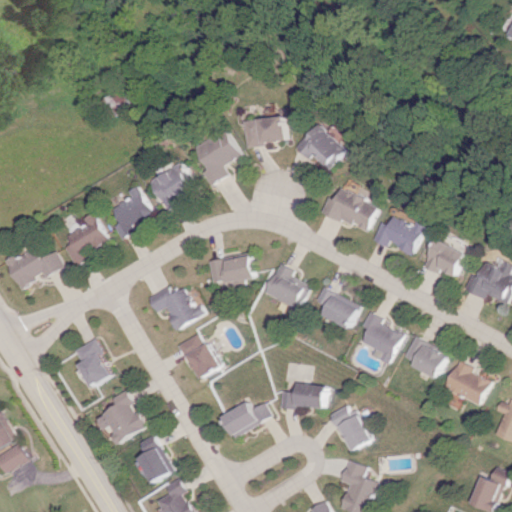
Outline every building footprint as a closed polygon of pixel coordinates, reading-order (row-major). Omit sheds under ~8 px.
[(107,96),(115,115),(129,110),(122,90),(107,96)] [(249,145),(289,141),(287,116),(246,120),(249,145)] [(331,169),(350,149),(322,122),(299,147),(310,158),(314,153),(331,169)] [(244,155),(229,128),(197,146),(210,168),(205,171),(212,185),(230,174),(225,165),(244,155)] [(185,200),(182,195),(198,186),(184,161),(151,180),(168,210),(185,200)] [(122,238),(137,230),(134,225),(155,212),(139,185),(129,191),(132,197),(113,208),(122,222),(115,226),(122,238)] [(324,209),(367,232),(381,206),(344,186),(337,200),(331,197),(324,209)] [(67,246),(77,265),(93,257),(90,251),(110,240),(95,212),(84,218),(87,224),(68,234),(73,243),(67,246)] [(374,240),(389,246),(390,243),(415,254),(427,225),(418,220),(416,225),(396,216),(391,225),(382,221),(374,240)] [(439,272),(440,268),(457,275),(467,252),(437,239),(425,267),(439,272)] [(23,288),(46,275),(47,278),(67,266),(58,250),(44,258),(37,245),(8,261),(23,288)] [(257,276),(252,253),(211,262),(218,292),(238,288),(236,281),(257,276)] [(465,289),(492,301),(493,298),(508,304),(511,294),(511,274),(511,272),(511,263),(506,261),(503,269),(486,261),(478,277),(472,274),(465,289)] [(295,270),(281,263),(266,292),(299,310),(312,286),(292,276),(295,270)] [(181,329),(209,313),(203,302),(197,306),(186,287),(175,293),(171,286),(152,297),(161,312),(169,307),(181,329)] [(317,300),(328,305),(324,316),(351,328),(361,303),(323,287),(317,300)] [(364,342),(376,347),(372,355),(391,363),(404,333),(382,323),(384,317),(369,311),(363,326),(369,328),(364,342)] [(184,343),(204,378),(226,366),(212,342),(207,344),(201,333),(184,343)] [(438,376),(450,355),(416,336),(404,358),(438,376)] [(102,339),(82,348),(88,362),(87,363),(98,386),(120,376),(102,339)] [(482,404),(492,380),(473,372),(475,366),(459,359),(447,389),(482,404)] [(326,408),(329,386),(300,382),(299,392),(285,390),(283,407),(298,409),(298,404),(326,408)] [(154,426),(141,403),(133,389),(120,397),(125,405),(103,417),(110,429),(116,426),(125,442),(154,426)] [(511,397),(510,403),(502,400),(499,410),(506,413),(498,434),(511,438),(511,397)] [(267,402),(256,409),(251,401),(226,415),(239,437),(275,415),(267,402)] [(354,412),(349,404),(332,414),(354,452),(376,439),(359,409),(354,412)] [(21,438),(1,406),(0,406),(0,447),(1,450),(21,438)] [(148,457),(159,482),(181,473),(164,433),(147,441),(153,454),(148,457)] [(1,457),(11,473),(33,458),(24,443),(1,457)] [(354,483),(346,508),(359,511),(373,511),(383,481),(367,476),(371,466),(352,460),(345,480),(354,483)] [(486,475),(476,503),(500,511),(504,501),(502,501),(511,474),(511,471),(499,466),(495,479),(486,475)] [(166,499),(172,511),(201,511),(191,493),(195,491),(188,477),(174,485),(178,492),(166,499)] [(336,511),(330,500),(315,508),(317,511),(336,511)]
